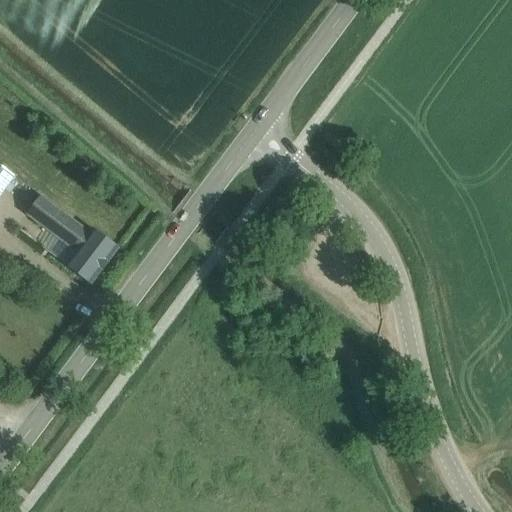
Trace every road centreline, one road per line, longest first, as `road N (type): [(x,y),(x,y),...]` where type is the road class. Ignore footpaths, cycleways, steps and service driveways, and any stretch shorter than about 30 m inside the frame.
road 1 (tertiary): [(478,511),(437,433),(383,237),(361,206),(260,132)]
road 2 (secondary): [(0,479),(260,132)]
road 3 (secondary): [(260,132),(359,0)]
